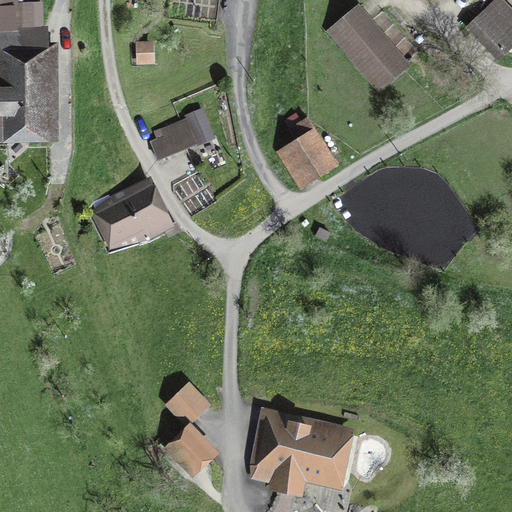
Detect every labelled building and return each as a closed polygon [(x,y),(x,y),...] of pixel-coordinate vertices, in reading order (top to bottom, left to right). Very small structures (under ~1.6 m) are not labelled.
[(0,0),(0,24),(44,26),(44,0),(0,0)] [(502,52),(511,41),(511,15),(499,2),(476,25),(502,52)] [(405,64),(358,10),(331,32),(377,87),(405,64)] [(31,29),(0,29),(0,132),(46,132),(45,55),(34,55),(31,29)] [(336,166),(308,120),(290,131),(297,141),(279,152),(301,187),(336,166)] [(196,145),(185,121),(154,132),(157,141),(151,143),(158,160),(196,145)] [(137,191),(126,196),(128,201),(96,216),(110,246),(142,231),(146,238),(164,228),(147,193),(151,191),(146,181),(135,186),(137,191)] [(187,392),(170,407),(185,424),(202,408),(187,392)] [(297,489),(301,470),(334,477),(343,434),(323,429),(324,425),(293,417),(291,428),(268,422),(261,460),(283,466),(279,484),(297,489)] [(188,432),(173,447),(195,470),(210,455),(188,432)]
